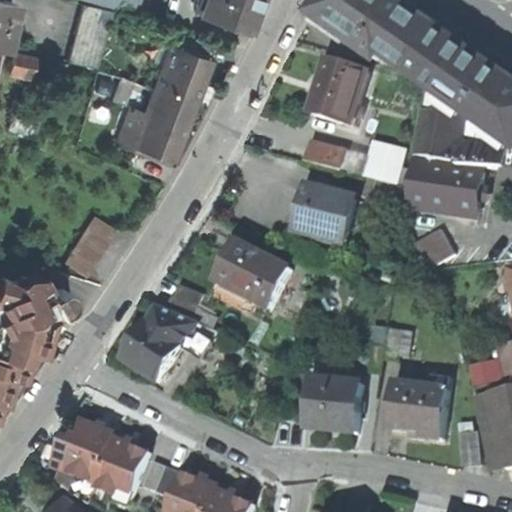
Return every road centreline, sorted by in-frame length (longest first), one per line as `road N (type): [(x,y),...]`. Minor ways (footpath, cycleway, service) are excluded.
road 1 (residential): [(83,357),(283,0)]
road 2 (residential): [(83,357),(242,435),(308,458)]
road 3 (residential): [(308,458),(511,486)]
road 4 (residential): [(0,459),(83,357)]
